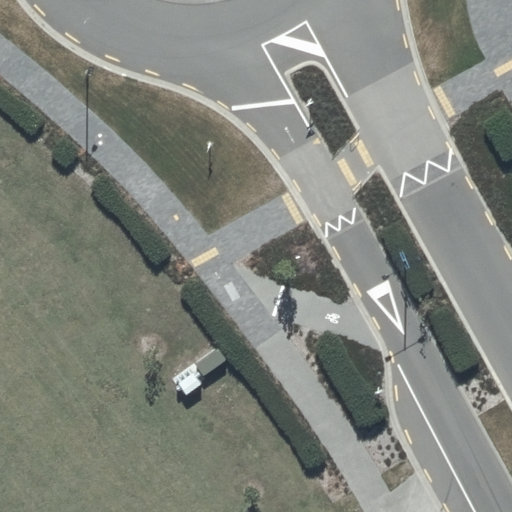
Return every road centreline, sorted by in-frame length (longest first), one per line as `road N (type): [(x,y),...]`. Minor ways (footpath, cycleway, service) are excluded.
road 1 (unclassified): [(501,511),(248,36)]
road 2 (unclassified): [(331,0),(511,322)]
road 3 (unclassified): [(248,36),(192,45),(136,37),(72,0)]
